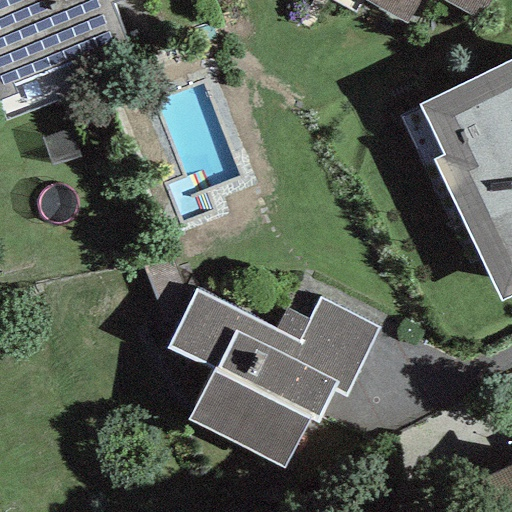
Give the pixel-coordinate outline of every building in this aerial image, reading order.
[(136,0),(0,0),(0,105),(154,43),(136,0)] [(488,0),(381,0),(462,46),(488,0)] [(511,59),(405,111),(498,304),(511,297),(511,59)] [(296,342),(201,290),(140,401),(303,490),(388,335),(321,298),(296,342)] [(489,511),(511,511),(511,490),(486,504),(489,511)]
